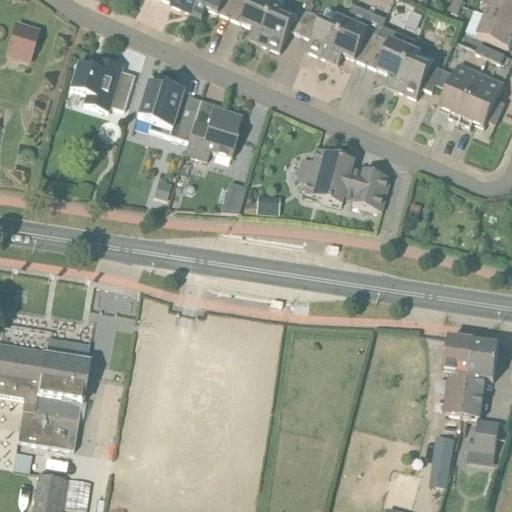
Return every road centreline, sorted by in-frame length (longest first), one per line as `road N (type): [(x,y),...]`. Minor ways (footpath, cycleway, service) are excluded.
road 1 (secondary): [(511,308),(0,231)]
road 2 (residential): [(55,0),(480,191),(495,191),(511,177)]
